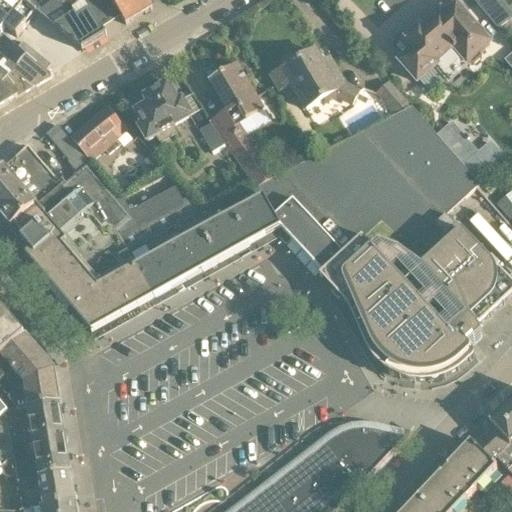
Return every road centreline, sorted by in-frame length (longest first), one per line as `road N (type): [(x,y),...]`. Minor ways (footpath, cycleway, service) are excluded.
road 1 (residential): [(0,141),(230,0)]
road 2 (residential): [(0,273),(47,329),(85,396),(103,511)]
road 3 (residential): [(449,420),(365,396),(288,281)]
road 4 (residential): [(362,511),(449,420)]
